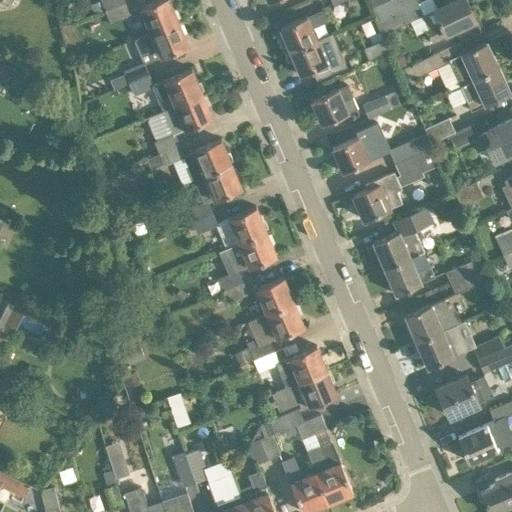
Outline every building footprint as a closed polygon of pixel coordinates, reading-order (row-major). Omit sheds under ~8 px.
[(100,0),(104,10),(124,2),(123,0),(100,0)] [(150,32),(179,21),(170,0),(159,0),(139,9),(150,32)] [(418,4),(415,0),(388,0),(371,9),(378,24),(418,4)] [(432,41),(476,21),(465,0),(451,0),(433,9),(441,23),(426,30),(432,41)] [(90,5),(94,15),(104,11),(100,1),(90,5)] [(124,2),(104,10),(109,23),(130,15),(124,2)] [(383,34),(423,15),(418,4),(378,24),(383,34)] [(279,28),(290,52),(317,41),(311,28),(327,21),(323,11),(308,18),(307,15),(279,28)] [(134,39),(143,62),(144,65),(145,64),(189,46),(179,21),(150,32),(150,33),(134,39)] [(382,40),(362,48),(367,60),(387,52),(382,40)] [(321,52),(317,41),(290,52),(300,75),(328,63),(328,62),(342,56),(337,45),(321,52)] [(460,86),(499,67),(487,41),(463,52),(459,43),(403,69),(409,81),(449,63),(460,86)] [(401,50),(391,54),(396,65),(406,61),(401,50)] [(352,67),(359,64),(355,57),(348,61),(352,67)] [(123,71),(128,83),(149,74),(145,64),(144,65),(143,62),(123,71)] [(0,65),(0,83),(4,86),(11,71),(0,65)] [(499,67),(460,86),(471,110),(510,93),(499,67)] [(194,68),(154,85),(152,86),(152,88),(162,110),(173,105),(204,93),(194,68)] [(134,96),(152,88),(152,86),(154,85),(149,74),(128,83),(134,96)] [(357,108),(348,86),(339,89),(339,88),(310,100),(321,124),(349,113),(349,112),(357,108)] [(421,87),(409,93),(415,105),(427,99),(421,87)] [(362,104),(368,118),(390,108),(390,107),(398,104),(393,92),(385,96),(384,95),(362,104)] [(204,93),(173,105),(162,110),(162,111),(149,117),(147,121),(153,138),(157,139),(155,140),(155,141),(154,142),(158,153),(179,145),(174,134),(183,130),(183,131),(214,118),(204,93)] [(431,143),(448,135),(455,132),(448,118),(425,129),(427,133),(431,143)] [(485,143),(493,161),(511,152),(511,118),(486,131),(490,140),(485,143)] [(370,159),(389,151),(388,149),(389,149),(378,122),(355,132),(357,136),(331,147),(342,173),(370,160),(370,159)] [(472,124),(455,132),(448,135),(455,150),(479,138),(472,124)] [(427,133),(389,149),(388,149),(389,151),(394,163),(433,146),(431,143),(427,133)] [(192,152),(184,156),(183,156),(183,157),(192,179),(231,163),(220,139),(192,151),(192,152)] [(184,156),(179,145),(158,153),(162,163),(163,166),(172,162),(174,162),(183,157),(183,156),(184,156)] [(394,163),(399,175),(419,166),(422,172),(441,164),(433,146),(394,163)] [(150,168),(162,163),(158,153),(146,158),(150,168)] [(231,163),(192,179),(199,196),(209,191),(213,201),(242,189),(231,163)] [(396,191),(401,189),(393,172),(364,185),(366,189),(352,195),(363,220),(391,208),(390,207),(402,203),(396,191)] [(511,174),(503,179),(505,185),(501,187),(511,207),(511,206),(511,174)] [(461,206),(482,196),(475,182),(453,192),(461,206)] [(104,212),(112,205),(105,197),(97,205),(104,212)] [(211,213),(206,201),(186,210),(191,221),(211,213)] [(256,206),(216,223),(216,225),(226,247),(266,231),(256,206)] [(393,221),(397,231),(372,242),(384,268),(410,257),(423,251),(414,230),(434,222),(427,206),(393,221)] [(211,213),(191,221),(197,234),(216,225),(216,223),(211,213)] [(511,250),(511,229),(494,238),(502,255),(511,250)] [(277,256),(266,231),(226,247),(226,248),(218,251),(228,274),(217,278),(222,290),(242,282),(238,272),(277,256)] [(508,268),(511,266),(511,250),(502,255),(508,268)] [(410,257),(384,268),(395,294),(435,276),(431,267),(417,273),(410,257)] [(475,259),(445,271),(450,283),(470,274),(480,269),(475,259)] [(473,273),(477,284),(490,279),(486,268),(473,273)] [(450,283),(455,294),(475,285),(470,274),(450,283)] [(265,314),(294,303),(283,277),(254,290),(265,314)] [(248,295),(242,282),(222,290),(227,303),(248,295)] [(181,300),(185,294),(180,289),(175,295),(181,300)] [(1,298),(0,300),(0,325),(1,326),(2,327),(14,332),(25,310),(13,304),(16,299),(4,294),(2,299),(1,298)] [(416,341),(460,322),(453,305),(448,307),(444,298),(404,315),(416,341)] [(294,303),(265,314),(247,321),(255,339),(246,343),(248,347),(233,353),(239,366),(254,360),(273,352),(269,342),(304,326),(294,303)] [(467,350),(473,347),(472,346),(475,345),(464,321),(461,322),(460,322),(416,341),(427,367),(467,350)] [(472,346),(473,347),(477,358),(503,346),(498,335),(475,345),(472,346)] [(511,342),(503,346),(477,358),(484,372),(511,359),(511,342)] [(124,349),(129,362),(142,357),(137,344),(124,349)] [(287,387),(327,371),(316,345),(292,355),(287,357),(287,358),(278,362),(273,352),(254,360),(259,372),(275,364),(281,377),(282,376),(287,386),(287,387)] [(337,395),(327,371),(287,387),(287,386),(271,393),(279,411),(298,403),(301,410),(337,395)] [(125,377),(128,386),(136,383),(133,374),(125,377)] [(484,376),(475,379),(470,382),(467,374),(435,388),(449,418),(480,404),(479,401),(492,395),(484,376)] [(18,387),(0,378),(0,392),(12,398),(18,387)] [(511,400),(505,403),(489,410),(493,420),(504,415),(511,411),(511,400)] [(142,422),(148,419),(145,408),(138,410),(142,422)] [(188,408),(176,412),(181,425),(192,421),(188,408)] [(302,421),(297,408),(258,424),(263,436),(245,443),(246,445),(258,440),(271,434),(270,433),(281,428),(282,430),(294,424),(302,421)] [(300,439),(325,428),(319,414),(302,421),(294,424),(300,439)] [(511,433),(504,415),(493,420),(457,436),(468,462),(508,445),(511,453),(511,433)] [(266,458),(279,453),(271,434),(258,440),(266,458)] [(385,450),(380,437),(373,440),(378,453),(385,450)] [(246,445),(254,463),(266,458),(258,440),(246,445)] [(109,458),(123,454),(119,441),(105,445),(109,458)] [(306,451),(315,472),(327,502),(352,491),(331,441),(306,451)] [(194,482),(209,477),(198,449),(185,454),(194,482)] [(171,458),(181,487),(194,482),(185,454),(171,458)] [(327,502),(315,472),(302,478),(293,457),(281,462),(302,511),(327,502)] [(29,485),(0,470),(0,486),(0,485),(23,497),(29,485)] [(122,506),(116,485),(111,470),(102,472),(107,487),(103,488),(110,510),(122,506)] [(236,483),(235,483),(242,501),(245,511),(275,511),(259,470),(248,475),(252,485),(238,490),(236,483)] [(480,490),(490,511),(493,511),(511,503),(511,471),(494,479),(496,483),(480,490)] [(245,511),(242,501),(235,483),(231,474),(207,483),(217,511),(245,511)] [(60,511),(54,486),(40,490),(44,511),(60,511)] [(161,501),(164,511),(192,511),(186,492),(161,501)]
